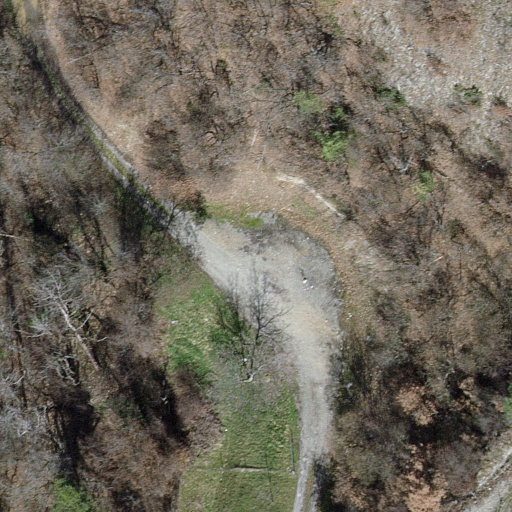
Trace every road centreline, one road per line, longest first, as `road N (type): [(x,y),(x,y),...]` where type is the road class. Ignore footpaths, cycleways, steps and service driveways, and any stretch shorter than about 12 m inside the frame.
road 1 (track): [(299,511),(307,468),(278,328),(74,132),(30,62),(14,0)]
road 2 (track): [(187,511),(207,441),(218,273)]
